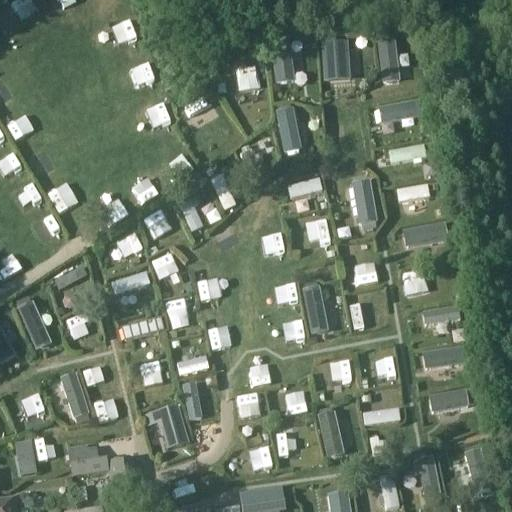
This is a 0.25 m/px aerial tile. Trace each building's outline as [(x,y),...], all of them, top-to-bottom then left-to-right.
[(67,0),(52,7),(62,26),(80,17),(71,0),(67,0)] [(26,36),(44,28),(36,11),(18,19),(26,36)] [(112,44),(119,62),(137,55),(131,37),(112,44)] [(288,43),(270,45),(275,87),(294,85),(288,43)] [(347,43),(321,45),(324,84),(350,82),(347,43)] [(222,79),(212,79),(212,87),(222,87),(222,79)] [(130,85),(134,102),(153,97),(149,81),(130,85)] [(239,116),(262,113),(259,94),(236,97),(239,116)] [(292,112),(275,115),(283,157),(301,153),(292,112)] [(164,121),(145,127),(150,144),(169,139),(164,121)] [(202,147),(223,133),(217,124),(196,138),(202,147)] [(3,137),(12,152),(30,141),(20,126),(3,137)] [(260,182),(249,156),(240,159),(251,186),(260,182)] [(37,157),(20,168),(31,185),(48,174),(37,157)] [(424,161),(389,168),(393,185),(428,177),(424,161)] [(12,167),(0,176),(0,187),(7,197),(25,184),(12,167)] [(174,197),(189,190),(181,174),(166,181),(174,197)] [(219,178),(209,183),(223,214),(233,210),(219,178)] [(376,225),(369,185),(343,189),(351,230),(376,225)] [(40,195),(45,211),(63,206),(57,189),(40,195)] [(295,223),(305,222),(303,194),(292,194),(295,223)] [(31,197),(14,208),(25,225),(42,213),(31,197)] [(398,221),(432,217),(431,202),(397,206),(398,221)] [(141,219),(159,213),(155,203),(138,209),(141,219)] [(192,249),(204,243),(197,229),(202,226),(197,216),(179,225),(192,249)] [(205,228),(209,240),(223,235),(219,224),(205,228)] [(163,226),(152,232),(161,249),(172,244),(163,226)] [(304,239),(309,262),(333,258),(328,234),(304,239)] [(220,265),(239,257),(231,239),(212,247),(220,265)] [(348,243),(335,245),(336,257),(350,255),(348,243)] [(412,264),(449,257),(448,250),(411,257),(412,264)] [(135,251),(117,258),(122,273),(141,266),(135,251)] [(179,285),(172,269),(153,277),(161,293),(179,285)] [(434,273),(402,278),(404,292),(436,287),(434,273)] [(148,290),(111,297),(113,312),(150,305),(148,290)] [(311,338),(327,335),(319,290),(302,294),(311,338)] [(26,302),(16,306),(18,312),(16,313),(35,355),(50,348),(31,306),(28,307),(26,302)] [(359,302),(349,304),(355,334),(365,331),(359,302)] [(453,310),(418,315),(420,329),(455,323),(453,310)] [(166,320),(170,339),(189,335),(186,316),(166,320)] [(122,340),(124,353),(163,347),(161,334),(122,340)] [(0,377),(11,372),(0,349),(0,377)] [(463,351),(421,357),(423,374),(466,368),(463,351)] [(203,360),(173,367),(176,380),(206,373),(203,360)] [(327,373),(328,395),(352,394),(351,372),(327,373)] [(372,378),(375,398),(396,396),(393,375),(372,378)] [(145,402),(165,397),(160,376),(140,380),(145,402)] [(75,377),(60,382),(73,423),(75,422),(77,429),(89,425),(87,418),(89,418),(75,377)] [(209,377),(177,383),(178,392),(210,387),(209,377)] [(272,381),(256,382),(257,402),(273,401),(272,381)] [(85,400),(102,395),(98,382),(81,387),(85,400)] [(430,417),(468,410),(465,394),(427,401),(430,417)] [(188,435),(202,433),(197,397),(183,399),(188,435)] [(254,407),(239,411),(244,431),(259,428),(254,407)] [(287,410),(291,431),(309,428),(305,407),(287,410)] [(177,409),(143,419),(146,430),(156,427),(158,432),(160,432),(166,453),(188,447),(177,409)] [(27,431),(43,429),(40,412),(24,414),(27,431)] [(92,419),(98,436),(116,430),(111,413),(92,419)] [(391,413),(362,417),(363,428),(393,424),(391,413)] [(326,462),(343,458),(333,415),(316,419),(326,462)] [(401,427),(364,429),(365,441),(401,439),(401,427)] [(278,447),(278,466),(295,465),(295,447),(278,447)] [(71,454),(68,455),(72,481),(108,475),(107,465),(106,462),(98,463),(96,450),(88,451),(87,450),(86,450),(72,451),(70,452),(71,454)] [(472,498),(488,494),(477,454),(461,458),(472,498)] [(136,460),(108,464),(112,497),(141,492),(136,460)] [(430,460),(414,464),(422,506),(438,503),(430,460)] [(258,468),(261,486),(272,484),(269,466),(258,468)] [(396,511),(390,478),(376,481),(382,511),(396,511)] [(193,483),(165,491),(168,503),(197,494),(193,483)] [(83,491),(67,493),(69,506),(84,504),(83,491)] [(283,511),(280,491),(239,497),(241,511),(283,511)] [(0,511),(16,511),(15,500),(0,501),(0,511)]
